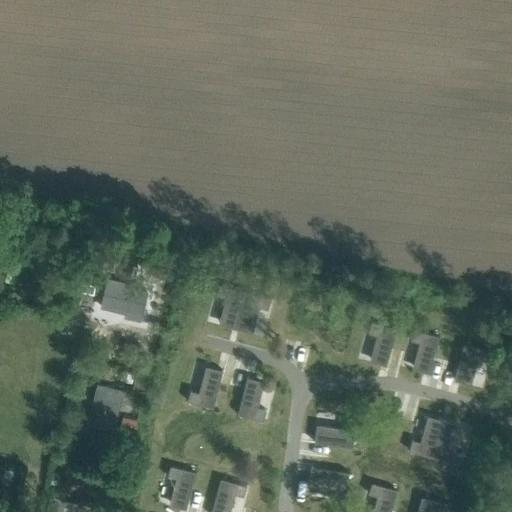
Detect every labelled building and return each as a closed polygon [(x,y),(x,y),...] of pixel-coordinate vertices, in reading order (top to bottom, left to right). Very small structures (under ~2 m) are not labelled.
[(40,274),(44,254),(47,245),(15,238),(9,267),(40,274)] [(108,282),(102,307),(128,313),(126,318),(142,322),(149,292),(141,290),(121,285),(108,282)] [(98,383),(97,388),(88,423),(114,430),(124,390),(98,383)] [(120,430),(132,434),(136,419),(124,416),(120,430)] [(51,496),(51,497),(47,511),(93,511),(95,506),(51,496)]
